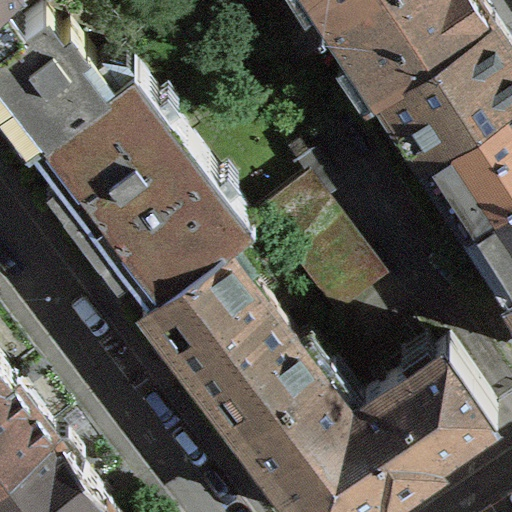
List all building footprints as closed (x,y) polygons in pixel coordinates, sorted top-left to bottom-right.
[(0,32),(0,101),(26,136),(32,131),(116,68),(87,31),(71,10),(63,16),(50,0),(42,0),(19,18),(0,32)] [(0,0),(0,32),(19,18),(5,1),(6,0),(0,0)] [(324,0),(377,81),(393,70),(492,5),(488,0),(324,0)] [(511,35),(500,18),(492,5),(393,70),(437,137),(511,87),(511,35)] [(224,227),(253,205),(137,52),(116,68),(32,131),(42,143),(76,189),(65,198),(101,246),(113,237),(149,284),(224,227)] [(511,87),(437,137),(481,204),(511,183),(511,87)] [(345,176),(318,139),(310,144),(301,130),(287,139),(305,166),(260,200),(337,302),(384,267),(326,190),(345,176)] [(511,183),(481,204),(511,252),(511,183)] [(241,415),(321,354),(224,227),(149,284),(144,288),(241,415)] [(496,400),(448,329),(351,395),(321,354),(241,415),(314,511),(329,511),(378,480),(385,490),(443,451),(436,440),(496,400)] [(0,372),(13,363),(0,346),(0,372)] [(13,363),(0,372),(0,459),(55,418),(13,363)] [(93,511),(114,496),(83,454),(86,444),(70,423),(58,423),(55,418),(0,459),(0,511),(93,511)] [(93,511),(126,511),(114,496),(93,511)]
